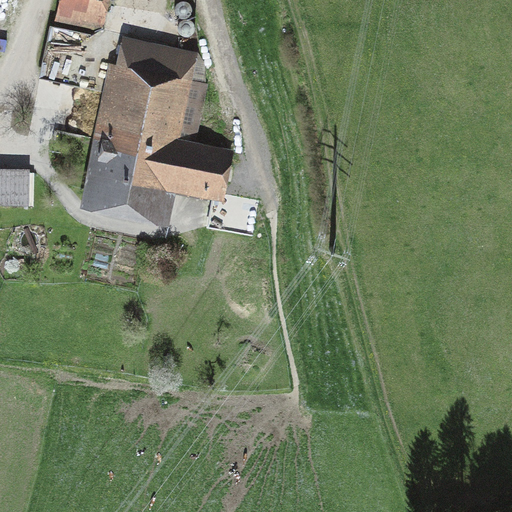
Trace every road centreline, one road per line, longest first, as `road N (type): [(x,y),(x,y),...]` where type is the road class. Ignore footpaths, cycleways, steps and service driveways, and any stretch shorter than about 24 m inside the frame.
road 1 (track): [(0,368),(194,401),(255,405),(290,397),(295,376),(270,297),(269,220),(204,0)]
road 2 (track): [(188,209),(168,232),(115,227),(80,215),(30,159),(34,76),(23,45),(38,0)]
